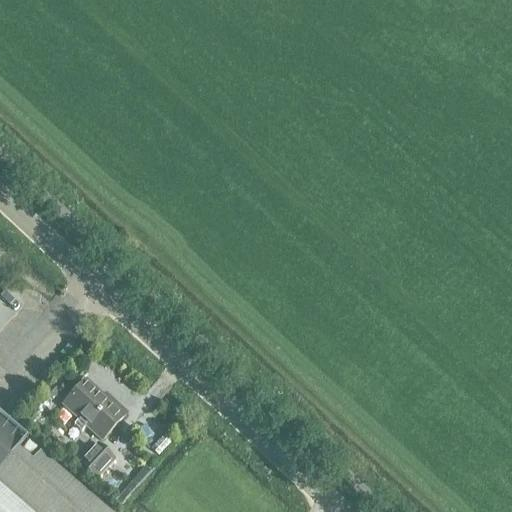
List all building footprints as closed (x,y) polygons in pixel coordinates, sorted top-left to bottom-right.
[(101,443),(126,417),(113,404),(110,407),(86,384),(64,408),(101,443)] [(50,387),(23,418),(31,425),(58,394),(50,387)] [(0,418),(0,486),(29,511),(107,511),(40,453),(31,463),(17,451),(26,441),(0,418)] [(165,436),(152,451),(157,456),(171,441),(165,436)] [(30,458),(37,451),(29,444),(22,452),(30,458)] [(96,446),(80,465),(98,480),(114,461),(96,446)] [(29,511),(0,486),(0,511),(29,511)]
